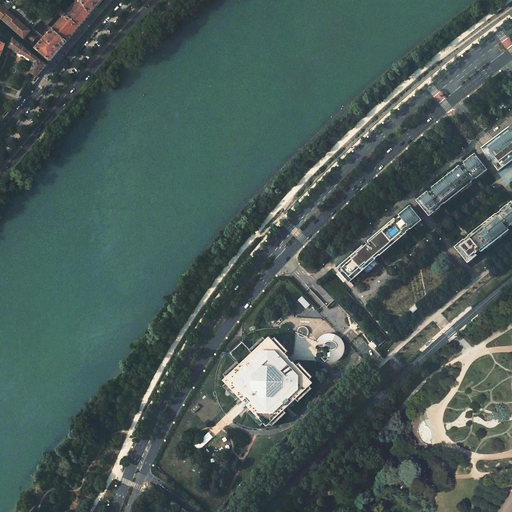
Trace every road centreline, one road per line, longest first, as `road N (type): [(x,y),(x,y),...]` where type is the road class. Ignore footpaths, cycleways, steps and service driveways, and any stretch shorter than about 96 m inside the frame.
road 1 (primary): [(511,26),(379,134),(244,278),(187,358),(113,511)]
road 2 (primary): [(127,511),(175,405),(247,299),(351,189),(511,53)]
road 3 (primary): [(0,178),(156,0)]
